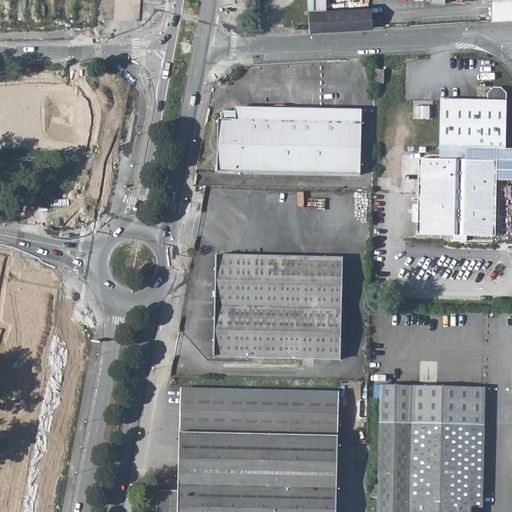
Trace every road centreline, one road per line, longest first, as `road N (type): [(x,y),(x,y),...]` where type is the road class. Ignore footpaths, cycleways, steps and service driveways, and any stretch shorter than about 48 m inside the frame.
road 1 (residential): [(201,43),(475,33),(511,46)]
road 2 (primary): [(114,511),(148,326),(161,296)]
road 3 (primary): [(117,297),(82,511)]
road 4 (primary): [(172,243),(201,43)]
road 5 (primary): [(166,49),(129,226)]
road 6 (residential): [(0,53),(166,49)]
